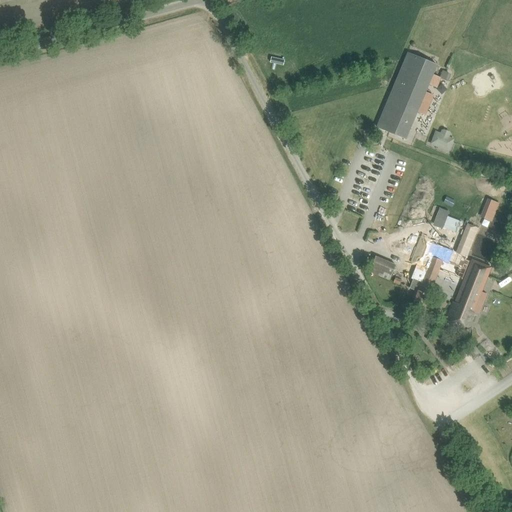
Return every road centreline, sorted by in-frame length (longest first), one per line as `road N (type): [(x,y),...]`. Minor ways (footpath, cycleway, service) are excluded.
road 1 (unclassified): [(441,424),(207,0)]
road 2 (unclassified): [(0,54),(198,0)]
